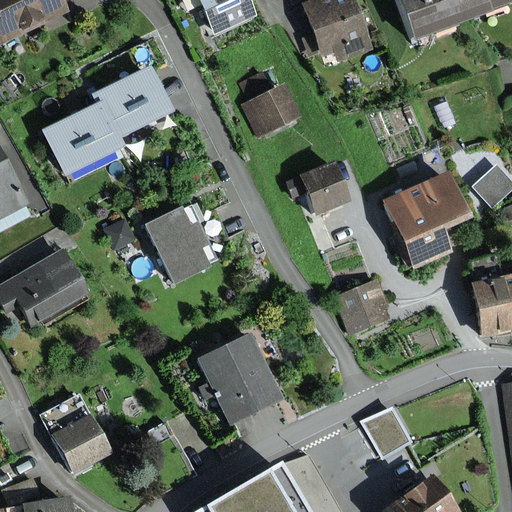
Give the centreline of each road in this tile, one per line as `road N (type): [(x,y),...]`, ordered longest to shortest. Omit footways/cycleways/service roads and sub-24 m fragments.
road 1 (residential): [(511,357),(446,365),(266,441),(161,511)]
road 2 (residential): [(0,371),(36,456),(99,511)]
